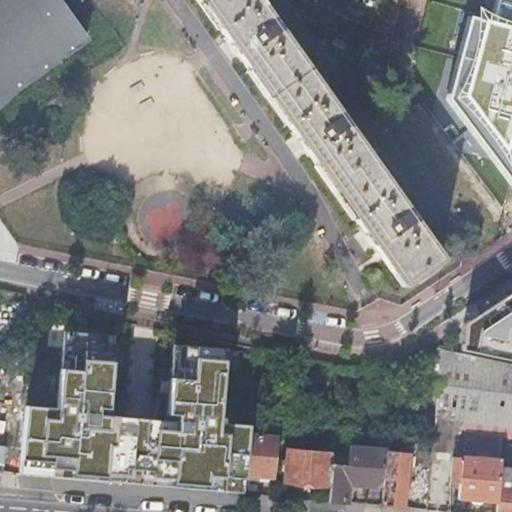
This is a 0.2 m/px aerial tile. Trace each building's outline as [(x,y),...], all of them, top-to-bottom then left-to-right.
[(0,0),(0,106),(15,92),(87,41),(58,0),(0,0)] [(353,217),(403,288),(441,261),(256,0),(199,0),(224,35),(285,121),(353,217)] [(511,0),(497,0),(492,23),(468,17),(446,98),(509,182),(511,170),(511,0)] [(511,292),(461,324),(461,353),(511,363),(511,292)] [(25,408),(19,476),(126,485),(243,495),(244,476),(248,437),(249,427),(222,425),(222,419),(219,419),(224,351),(172,346),(166,422),(107,417),(114,339),(62,334),(55,411),(25,408)] [(511,363),(461,353),(429,346),(423,383),(427,384),(437,385),(434,420),(433,425),(430,458),(452,460),(454,458),(457,447),(502,454),(503,439),(511,440),(511,363)] [(396,448),(399,419),(389,417),(386,447),(394,448),(396,448)] [(250,476),(274,478),(277,440),(248,437),(244,476),(250,476)] [(386,447),(386,453),(383,488),(381,507),(404,509),(410,455),(393,453),(394,448),(386,447)] [(306,486),(329,487),(331,454),(332,451),(324,451),(324,455),(287,452),(284,484),(306,486)] [(329,487),(327,503),(346,504),(347,490),(350,488),(352,486),(383,488),(386,453),(361,451),(360,457),(331,454),(329,487)] [(454,458),(452,460),(450,483),(459,484),(458,499),(470,500),(497,502),(500,469),(501,462),(454,458)] [(497,502),(496,511),(511,511),(511,469),(500,469),(497,502)]
